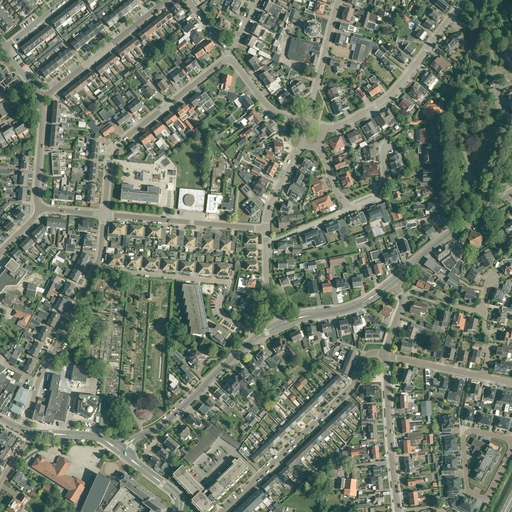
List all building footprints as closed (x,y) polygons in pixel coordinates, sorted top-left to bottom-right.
[(79,0),(78,0),(75,3),(80,10),(85,7),(79,0)] [(129,0),(127,2),(133,9),(138,5),(133,0),(129,0)] [(233,0),(232,4),(240,8),(243,2),(239,0),(233,0)] [(264,5),(279,12),(281,13),(283,9),(274,5),(273,6),(272,5),(272,4),(266,0),(264,5)] [(444,12),(448,7),(443,3),(444,3),(440,0),(438,3),(440,4),(438,7),(444,12)] [(32,1),(25,8),(22,9),(24,12),(26,10),(29,14),(37,7),(32,1)] [(133,9),(127,2),(123,6),(128,12),(133,9)] [(75,3),(70,7),(75,14),(80,10),(75,3)] [(240,8),(232,4),(230,8),(224,6),(222,10),(230,14),(231,11),(237,14),(240,8)] [(176,21),(178,19),(181,17),(178,14),(182,11),(176,5),(171,9),(176,15),(175,16),(176,17),(174,18),(176,21)] [(279,12),(264,5),(261,10),(268,13),(268,11),(273,14),(277,16),(279,12)] [(123,6),(118,9),(124,16),(128,12),(123,6)] [(311,7),(309,6),(308,9),(314,11),(314,13),(322,15),(323,10),(311,7)] [(440,19),(439,19),(440,16),(437,14),(439,11),(432,6),(429,10),(432,11),(428,16),(436,22),(437,22),(440,19)] [(75,14),(70,7),(65,11),(70,18),(75,14)] [(391,14),(385,13),(384,16),(386,17),(392,19),(393,16),(394,11),(393,11),(394,8),(393,7),(392,11),(391,11),(391,14)] [(289,18),(296,21),(300,10),(293,8),(289,18)] [(102,10),(96,15),(100,19),(102,17),(103,17),(100,14),(103,12),(104,11),(103,9),(102,10)] [(124,16),(118,9),(113,13),(119,20),(124,16)] [(357,13),(357,14),(364,16),(363,19),(363,20),(368,21),(368,20),(371,21),(376,23),(377,16),(376,15),(370,14),(365,12),(358,10),(357,13)] [(70,18),(65,11),(60,15),(66,22),(70,18)] [(162,16),(167,22),(172,18),(167,12),(162,16)] [(269,22),(273,24),(274,21),(271,19),(266,17),(267,15),(260,12),(258,17),(269,22)] [(3,13),(0,15),(0,23),(7,18),(9,16),(8,14),(5,15),(3,13)] [(119,20),(113,13),(109,17),(114,24),(119,20)] [(283,14),(280,20),(283,22),(286,23),(288,17),(283,14)] [(342,14),(341,17),(343,18),(342,20),(349,22),(350,22),(354,23),(355,20),(355,18),(351,17),(342,14)] [(419,19),(422,21),(424,22),(422,25),(430,31),(432,28),(432,29),(433,29),(434,27),(434,26),(434,25),(425,19),(426,17),(423,14),(419,19)] [(60,15),(56,19),(61,25),(66,22),(60,15)] [(162,16),(157,20),(162,26),(167,22),(162,16)] [(114,24),(109,17),(104,21),(109,27),(114,24)] [(269,22),(258,17),(256,21),(262,25),(263,23),(268,25),(269,22)] [(9,20),(7,18),(0,23),(0,24),(3,29),(11,22),(13,20),(11,18),(9,20)] [(221,18),(218,23),(217,25),(217,26),(226,31),(231,23),(221,18)] [(61,25),(56,19),(51,22),(56,29),(61,25)] [(157,20),(153,24),(158,30),(159,32),(157,32),(159,35),(162,33),(160,31),(160,30),(159,29),(162,26),(157,20)] [(356,23),(355,26),(360,28),(366,29),(374,31),(376,25),(368,23),(368,21),(363,20),(362,21),(361,24),(356,23)] [(11,22),(3,29),(6,32),(14,26),(15,27),(17,25),(15,23),(13,25),(11,22)] [(99,22),(94,26),(100,32),(104,28),(99,22)] [(187,34),(195,28),(190,23),(183,29),(187,34)] [(158,30),(153,24),(148,28),(153,34),(156,31),(159,32),(158,30)] [(252,29),(266,35),(267,32),(263,30),(263,31),(261,30),(262,28),(254,24),(252,29)] [(341,24),(339,30),(344,32),(348,33),(348,32),(353,33),(354,27),(353,27),(341,24)] [(315,33),(316,31),(316,27),(313,25),(310,26),(307,28),(308,32),(311,34),(315,33)] [(100,32),(94,26),(90,29),(95,36),(100,32)] [(49,27),(44,30),(49,37),(54,33),(49,27)] [(153,34),(148,28),(143,32),(148,38),(147,38),(148,40),(147,41),(149,43),(151,41),(149,39),(150,38),(149,37),(153,34)] [(414,31),(416,32),(418,34),(416,37),(421,41),(426,35),(421,31),(417,28),(414,31)] [(95,36),(90,29),(85,33),(90,40),(95,36)] [(266,35),(252,29),(250,33),(257,37),(258,35),(260,36),(260,37),(264,39),(266,35)] [(44,30),(39,34),(45,41),(49,37),(44,30)] [(148,38),(143,32),(138,36),(143,42),(146,40),(147,41),(148,40),(147,38),(148,38)] [(192,33),(187,38),(182,42),(185,46),(188,44),(187,43),(191,39),(196,45),(204,38),(199,32),(194,36),(192,33)] [(90,40),(85,33),(80,37),(86,44),(90,40)] [(465,43),(462,33),(452,36),(453,37),(450,38),(449,40),(448,39),(441,48),(449,54),(451,51),(452,51),(455,46),(455,44),(458,43),(459,44),(465,43)] [(45,41),(39,34),(35,38),(40,45),(45,41)] [(336,36),(335,40),(336,41),(335,44),(338,45),(338,46),(346,49),(347,45),(345,44),(347,37),(348,37),(348,36),(340,34),(340,35),(341,35),(340,37),(337,36),(336,36)] [(249,36),(246,40),(258,46),(263,48),(264,46),(259,43),(255,41),(256,39),(249,36)] [(86,44),(80,37),(76,41),(81,47),(86,44)] [(315,43),(310,42),(292,37),(287,56),(290,60),(316,66),(319,54),(320,47),(320,45),(315,43)] [(351,37),(349,44),(353,45),(353,44),(356,45),(352,60),(362,63),(363,62),(365,59),(365,58),(367,52),(368,46),(371,46),(372,42),(362,40),(352,37),(351,37)] [(40,45),(35,38),(30,42),(35,48),(40,45)] [(397,38),(396,43),(402,44),(401,46),(407,48),(404,51),(408,54),(410,56),(415,50),(413,48),(411,47),(409,45),(403,42),(404,40),(397,38)] [(135,39),(131,42),(135,48),(136,49),(135,50),(137,52),(138,53),(139,52),(140,52),(139,50),(137,47),(140,45),(135,39)] [(258,46),(246,40),(244,45),(251,48),(252,48),(254,49),(255,47),(262,51),(263,48),(258,46)] [(81,47),(76,41),(71,45),(76,51),(81,47)] [(195,49),(191,52),(193,54),(197,59),(204,54),(203,52),(205,51),(207,53),(214,47),(209,41),(202,47),(203,47),(201,49),(200,48),(197,51),(195,49)] [(35,48),(30,42),(25,45),(31,52),(35,48)] [(131,42),(126,46),(131,52),(134,49),(135,50),(136,49),(135,48),(131,42)] [(182,42),(182,43),(177,47),(180,51),(185,46),(182,42)] [(368,46),(367,52),(370,53),(374,46),(375,43),(372,42),(371,46),(368,46)] [(375,43),(374,46),(379,50),(385,54),(385,55),(389,58),(392,55),(387,51),(388,51),(382,46),(381,48),(375,43)] [(31,52),(25,45),(20,49),(26,56),(31,52)] [(122,49),(121,50),(127,57),(126,57),(127,60),(128,60),(129,59),(130,60),(131,59),(130,58),(127,55),(131,52),(126,46),(122,49)] [(275,53),(272,59),(271,60),(278,64),(280,55),(281,49),(277,48),(273,46),(272,46),(274,47),(271,52),(275,53)] [(193,54),(191,52),(188,48),(186,50),(189,54),(191,53),(194,57),(195,57),(193,54)] [(69,49),(64,53),(69,60),(74,56),(69,49)] [(121,50),(117,53),(122,59),(125,56),(126,57),(127,57),(121,50)] [(379,50),(374,55),(380,60),(384,54),(379,50)] [(258,55),(265,58),(268,59),(270,56),(266,54),(260,51),(258,55)] [(397,59),(404,64),(408,59),(401,54),(400,55),(395,51),(392,55),(397,59)] [(69,60),(64,53),(59,57),(64,64),(69,60)] [(29,59),(26,62),(29,66),(32,63),(32,62),(35,60),(36,59),(36,60),(37,59),(36,58),(35,56),(34,56),(33,55),(29,58),(29,59)] [(114,55),(110,59),(115,66),(114,67),(116,69),(116,70),(117,69),(118,69),(119,68),(118,67),(116,64),(119,61),(114,55)] [(190,60),(188,62),(194,69),(198,66),(193,58),(192,59),(190,56),(189,57),(190,60)] [(59,57),(54,60),(60,67),(64,64),(59,57)] [(252,67),(259,62),(263,59),(261,57),(257,60),(255,57),(248,62),(252,67)] [(384,58),(381,62),(385,66),(384,67),(390,72),(391,72),(392,72),(393,70),(393,69),(395,67),(385,60),(384,58)] [(110,59),(105,63),(110,69),(113,66),(114,67),(115,66),(110,59)] [(441,62),(437,59),(430,66),(439,74),(442,70),(444,72),(450,66),(444,60),(441,62)] [(60,67),(54,60),(50,64),(55,71),(60,67)] [(331,60),(330,65),(333,67),(335,74),(339,73),(339,69),(341,69),(341,68),(341,66),(339,65),(340,62),(331,60)] [(194,69),(188,62),(185,64),(183,61),(182,63),(184,65),(183,65),(189,73),(194,69)] [(259,62),(252,67),(256,72),(259,70),(261,72),(266,68),(264,66),(263,67),(259,62)] [(105,63),(100,66),(105,73),(104,74),(106,77),(107,77),(108,76),(108,77),(109,76),(108,75),(106,72),(110,69),(105,63)] [(55,71),(50,64),(45,68),(50,75),(55,71)] [(100,66),(96,70),(101,76),(104,73),(104,74),(105,73),(100,66)] [(266,68),(261,72),(263,75),(260,77),(263,82),(270,77),(273,75),(274,75),(272,72),(268,75),(266,72),(271,68),(269,66),(266,68)] [(50,75),(45,68),(40,72),(46,78),(50,75)] [(140,69),(135,74),(141,80),(140,81),(145,85),(142,87),(145,90),(142,93),(149,100),(155,94),(149,87),(146,84),(148,82),(147,81),(149,79),(145,74),(140,69)] [(175,72),(172,69),(168,72),(166,69),(163,72),(167,76),(169,75),(175,83),(180,80),(175,72)] [(179,70),(179,69),(175,72),(180,80),(184,76),(180,70),(179,70)] [(122,74),(126,79),(131,75),(128,70),(122,74)] [(8,71),(0,76),(0,83),(2,82),(4,81),(7,79),(5,76),(6,75),(6,76),(9,74),(8,71)] [(436,79),(426,71),(422,76),(424,78),(420,82),(428,88),(436,79)] [(92,72),(88,75),(93,82),(94,83),(93,84),(94,86),(97,84),(95,82),(94,80),(97,78),(92,72)] [(164,92),(169,88),(164,82),(167,79),(163,74),(155,79),(157,82),(159,81),(161,84),(158,85),(164,92)] [(88,75),(83,80),(87,86),(91,83),(92,85),(93,84),(94,83),(93,82),(88,75)] [(270,77),(263,82),(267,87),(270,85),(272,87),(277,83),(281,81),(278,77),(276,79),(273,75),(270,77)] [(4,81),(2,82),(5,87),(6,87),(7,86),(9,89),(8,90),(9,93),(13,90),(12,87),(20,82),(18,80),(18,79),(17,79),(16,77),(14,78),(13,79),(11,76),(7,79),(4,81)] [(230,87),(232,78),(223,76),(221,85),(223,85),(222,90),(221,97),(225,97),(226,91),(227,91),(228,86),(230,87)] [(371,88),(376,94),(380,91),(376,85),(379,82),(374,76),(369,80),(373,86),(371,88)] [(295,85),(300,92),(305,88),(300,82),(297,84),(294,79),(291,81),(292,81),(295,85)] [(83,80),(78,84),(82,90),(84,91),(82,92),(84,95),(87,93),(85,90),(84,89),(87,86),(83,80)] [(295,85),(292,81),(290,82),(290,84),(292,87),(289,89),(295,96),(300,92),(295,85)] [(78,84),(72,88),(77,94),(81,91),(82,92),(84,91),(82,90),(78,84)] [(338,100),(338,98),(339,97),(335,88),(338,87),(337,85),(335,84),(328,87),(330,90),(326,92),(330,101),(334,100),(334,102),(338,100)] [(376,94),(371,88),(369,85),(363,89),(366,92),(367,92),(371,98),(376,94)] [(281,88),(279,86),(274,90),(276,92),(275,92),(279,97),(276,99),(281,106),(286,102),(278,91),(280,89),(281,88)] [(104,95),(109,92),(106,87),(100,91),(104,95)] [(424,97),(428,93),(421,87),(418,91),(417,91),(413,88),(408,93),(417,100),(421,95),(424,97)] [(72,88),(67,92),(72,98),(73,99),(72,100),(74,103),(76,101),(74,98),(75,98),(74,96),(77,94),(72,88)] [(284,94),(280,89),(278,91),(286,102),(291,98),(286,92),(284,94)] [(358,95),(362,100),(365,97),(358,89),(355,92),(358,95)] [(138,110),(138,111),(142,109),(141,108),(143,107),(137,100),(140,98),(133,90),(130,92),(134,98),(131,101),(138,110)] [(67,92),(63,95),(68,102),(70,99),(72,101),(72,100),(73,99),(72,98),(67,92)] [(198,94),(194,97),(201,107),(205,104),(206,103),(204,100),(198,94)] [(122,104),(124,106),(126,104),(119,95),(116,97),(122,104)] [(358,95),(355,98),(357,101),(356,102),(358,105),(359,103),(361,105),(364,102),(362,100),(358,95)] [(194,97),(189,101),(194,107),(197,106),(198,108),(196,109),(197,110),(195,112),(197,116),(198,117),(201,115),(200,113),(202,111),(203,110),(201,107),(194,97)] [(252,101),(251,102),(248,98),(242,102),(239,98),(234,102),(238,108),(243,104),(247,110),(254,105),(253,104),(253,103),(252,101)] [(403,100),(398,106),(406,112),(407,111),(410,110),(415,104),(408,99),(406,102),(403,100)] [(124,106),(122,104),(118,100),(115,102),(119,107),(122,111),(119,114),(121,117),(125,122),(130,118),(126,113),(124,110),(126,108),(124,106)] [(206,103),(205,104),(209,109),(212,107),(214,105),(210,100),(208,102),(206,103)] [(138,110),(131,101),(128,103),(130,105),(128,107),(128,108),(133,114),(138,111),(138,110)] [(343,111),(346,110),(345,107),(341,108),(339,103),(332,106),(336,116),(343,113),(343,111)] [(182,105),(179,107),(180,108),(185,114),(188,118),(190,116),(191,117),(192,116),(194,118),(197,116),(195,112),(189,105),(187,107),(185,104),(182,106),(182,105)] [(427,115),(427,120),(434,119),(434,117),(440,116),(439,106),(427,107),(428,115),(427,115)] [(5,108),(0,112),(0,121),(0,120),(0,119),(9,114),(5,108)] [(91,108),(82,115),(84,118),(93,111),(91,108)] [(180,108),(176,111),(180,117),(179,118),(183,122),(188,118),(185,114),(180,108)] [(397,125),(396,123),(388,110),(383,112),(384,114),(375,119),(380,127),(386,124),(386,126),(387,125),(389,125),(390,126),(394,124),(396,126),(397,125)] [(125,122),(121,117),(118,119),(114,114),(113,115),(109,111),(107,113),(111,119),(112,117),(115,121),(119,126),(125,122)] [(248,124),(258,116),(254,111),(248,116),(246,117),(248,121),(246,122),(248,124)] [(109,120),(111,119),(107,113),(103,116),(107,122),(109,120)] [(173,114),(168,117),(173,124),(174,125),(177,128),(180,126),(183,130),(186,128),(183,124),(181,121),(179,119),(177,120),(173,114)] [(235,122),(237,121),(232,115),(227,119),(231,125),(235,122)] [(243,116),(237,121),(235,122),(237,125),(245,119),(243,116)] [(258,116),(248,124),(249,126),(252,123),(252,122),(253,122),(256,125),(262,121),(258,116)] [(165,119),(163,121),(168,127),(169,127),(171,130),(173,133),(176,130),(173,126),(174,125),(173,124),(168,117),(167,118),(167,117),(165,119)] [(18,126),(23,133),(28,130),(22,122),(23,121),(22,119),(18,121),(20,124),(20,123),(21,124),(18,126)] [(92,121),(87,124),(98,138),(102,135),(104,137),(109,134),(106,129),(104,127),(102,125),(99,128),(97,127),(92,121)] [(187,121),(183,124),(186,128),(189,131),(193,128),(191,125),(187,121)] [(23,133),(18,126),(15,122),(13,124),(15,127),(16,127),(13,129),(16,134),(18,137),(23,133)] [(108,123),(104,127),(106,129),(109,134),(114,130),(112,127),(114,126),(110,122),(109,123),(108,123)] [(160,123),(156,127),(161,133),(163,132),(164,133),(165,134),(167,137),(169,135),(167,132),(165,130),(160,123)] [(260,136),(271,128),(267,123),(261,127),(264,131),(263,132),(262,131),(259,134),(260,136)] [(368,139),(380,132),(376,126),(373,128),(372,126),(370,123),(362,128),(368,139)] [(13,129),(11,127),(8,129),(7,128),(8,127),(6,124),(3,126),(11,137),(16,134),(13,129)] [(4,131),(1,133),(5,140),(6,141),(11,137),(3,126),(1,128),(3,131),(4,130),(4,131)] [(156,127),(151,130),(156,137),(157,137),(158,139),(161,137),(159,134),(161,133),(156,127)] [(244,137),(245,137),(253,131),(250,128),(242,134),(240,136),(241,139),(244,137)] [(271,128),(260,136),(262,138),(265,135),(265,134),(266,133),(269,137),(275,133),(271,128)] [(421,131),(416,131),(417,145),(427,144),(427,138),(430,138),(429,128),(420,129),(421,131)] [(355,144),(362,141),(357,131),(353,133),(353,134),(347,137),(351,145),(354,143),(355,144)] [(148,133),(144,136),(148,142),(150,141),(152,144),(155,142),(153,139),(148,133)] [(175,133),(172,135),(176,140),(177,142),(178,143),(180,141),(180,140),(179,138),(175,133)] [(172,135),(169,138),(173,143),(174,145),(178,143),(177,142),(176,140),(172,135)] [(144,136),(139,140),(144,146),(147,150),(150,148),(151,149),(152,148),(153,148),(148,142),(144,136)] [(244,137),(241,139),(236,143),(239,147),(248,141),(245,137),(244,137)] [(345,150),(348,148),(346,142),(343,144),(340,137),(336,139),(336,138),(329,141),(330,144),(331,144),(334,151),(335,151),(336,152),(338,150),(339,149),(344,147),(345,150)] [(128,160),(133,157),(139,151),(138,150),(140,148),(135,143),(129,148),(131,152),(125,157),(128,160)] [(375,153),(375,148),(363,149),(364,154),(365,154),(365,162),(375,161),(374,153),(375,153)] [(424,148),(418,148),(418,154),(422,154),(423,164),(432,163),(432,160),(432,154),(431,154),(431,150),(424,151),(424,148)] [(151,162),(151,165),(154,165),(154,163),(169,152),(167,150),(155,159),(152,161),(151,162)] [(60,161),(59,156),(61,155),(61,156),(65,156),(64,153),(52,154),(52,162),(60,161)] [(397,172),(396,169),(401,167),(400,165),(402,164),(398,155),(390,159),(392,164),(390,164),(392,169),(391,170),(393,175),(397,173),(397,172)] [(341,158),(335,160),(336,163),(333,164),(336,170),(345,167),(344,163),(348,161),(346,156),(341,158)] [(261,164),(275,172),(278,166),(267,161),(267,163),(257,158),(255,162),(261,165),(261,164)] [(310,171),(314,166),(311,163),(309,161),(308,161),(305,159),(304,161),(304,160),(303,163),(301,165),(305,168),(304,169),(302,168),(300,171),(309,177),(312,172),(310,171)] [(65,161),(60,161),(52,162),(53,169),(60,168),(60,163),(62,163),(65,163),(65,161)] [(224,174),(224,170),(224,164),(223,164),(223,163),(219,163),(218,169),(213,168),(212,178),(216,179),(216,177),(220,177),(221,174),(224,174)] [(261,164),(261,165),(260,165),(262,166),(261,168),(266,171),(265,174),(272,177),(275,172),(261,164)] [(376,175),(376,168),(373,168),(373,166),(363,167),(363,173),(365,173),(365,178),(368,178),(368,176),(376,175)] [(60,168),(53,169),(53,176),(61,176),(60,170),(62,170),(65,170),(65,168),(60,168)] [(423,177),(433,177),(432,170),(427,171),(427,168),(420,169),(420,173),(423,173),(423,177)] [(260,173),(252,169),(250,173),(256,176),(256,177),(255,179),(267,185),(269,181),(262,177),(261,178),(258,176),(260,173)] [(350,186),(352,185),(351,182),(352,182),(348,172),(343,174),(344,177),(339,179),(341,183),(340,183),(342,186),(343,188),(346,187),(348,188),(349,187),(350,186)] [(301,190),(304,184),(301,182),(304,176),(297,173),(293,182),(298,185),(297,187),(301,190)] [(423,177),(419,177),(420,184),(420,187),(427,186),(427,183),(432,183),(432,178),(433,178),(433,177),(423,177)] [(322,186),(321,184),(320,184),(317,178),(311,181),(311,182),(316,194),(319,192),(320,195),(326,193),(324,185),(322,186)] [(267,185),(255,179),(254,181),(258,184),(256,188),(254,192),(260,195),(262,191),(263,189),(265,190),(267,185)] [(64,193),(61,193),(60,201),(67,201),(68,188),(68,187),(68,185),(66,185),(66,187),(65,187),(65,191),(64,191),(64,193)] [(158,205),(159,195),(160,189),(148,188),(147,193),(133,192),(134,186),(122,185),(121,201),(158,205)] [(291,186),(289,190),(287,194),(290,195),(289,197),(296,200),(298,197),(301,198),(304,192),(291,186)] [(417,199),(422,198),(432,197),(431,190),(429,190),(429,188),(418,188),(419,191),(417,191),(417,199)] [(203,212),(205,192),(180,190),(178,210),(203,212)] [(220,215),(221,211),(221,203),(222,196),(217,195),(217,199),(210,198),(208,212),(210,212),(210,214),(220,215)] [(229,204),(221,203),(221,211),(225,211),(226,210),(228,210),(227,214),(232,215),(234,200),(233,199),(233,196),(228,195),(228,199),(229,199),(229,204)] [(328,207),(332,205),(329,199),(325,201),(324,198),(312,203),(314,209),(318,208),(320,212),(328,209),(328,207)] [(259,210),(250,199),(247,201),(248,202),(249,204),(245,208),(244,208),(246,210),(249,213),(248,214),(250,216),(251,216),(251,217),(259,210)] [(382,200),(366,206),(367,209),(383,203),(382,200)] [(290,209),(292,203),(285,201),(284,205),(282,205),(282,206),(281,206),(280,208),(281,209),(280,211),(286,213),(286,214),(289,214),(288,213),(290,209)] [(429,214),(429,212),(437,212),(436,204),(432,205),(432,203),(428,203),(428,205),(420,206),(420,202),(413,204),(413,210),(421,210),(425,209),(426,215),(429,214)] [(22,213),(23,213),(21,210),(22,209),(19,205),(15,209),(17,211),(13,215),(15,217),(14,218),(17,221),(18,220),(19,221),(24,216),(22,213)] [(371,210),(367,212),(368,214),(367,215),(370,220),(375,218),(375,217),(382,214),(386,224),(391,222),(386,209),(381,211),(379,206),(375,207),(375,206),(370,208),(371,210)] [(398,211),(391,213),(394,221),(401,218),(399,213),(398,211)] [(8,232),(14,226),(12,224),(14,221),(6,213),(1,218),(6,222),(2,226),(3,227),(2,227),(5,230),(5,229),(8,232)] [(349,225),(360,220),(362,225),(367,223),(364,216),(360,218),(358,213),(346,217),(349,225)] [(296,216),(289,217),(280,218),(281,221),(279,221),(278,221),(278,223),(279,229),(286,228),(286,226),(290,226),(289,221),(292,220),(292,221),(296,221),(296,216)] [(93,228),(94,221),(83,220),(83,223),(81,222),(81,224),(78,224),(78,230),(86,230),(87,227),(93,228)] [(415,220),(405,222),(406,230),(411,229),(416,227),(415,224),(416,223),(415,220)] [(336,221),(325,226),(328,234),(338,230),(339,231),(341,236),(348,233),(344,223),(340,225),(339,225),(338,225),(336,221)] [(427,237),(428,236),(429,237),(431,235),(430,234),(434,231),(429,226),(426,222),(423,225),(425,227),(420,231),(424,236),(426,235),(427,237)] [(502,226),(507,235),(511,231),(511,223),(509,225),(508,223),(502,226)] [(119,224),(118,235),(124,235),(124,238),(127,238),(127,232),(125,232),(125,226),(122,225),(119,224)] [(36,231),(42,237),(46,232),(40,226),(36,231)] [(127,232),(127,238),(130,239),(130,236),(136,237),(137,226),(134,226),(134,227),(131,226),(130,232),(127,232)] [(137,226),(136,237),(142,237),(141,240),(145,240),(145,234),(143,234),(143,227),(140,227),(140,226),(137,226)] [(148,234),(145,234),(145,240),(148,240),(148,238),(154,238),(155,228),(152,227),(152,228),(149,228),(148,234)] [(158,228),(155,228),(154,238),(157,239),(158,245),(162,245),(163,236),(160,235),(161,229),(158,229),(158,228)] [(306,235),(304,235),(306,240),(312,238),(313,241),(314,241),(317,247),(326,243),(321,231),(317,233),(316,231),(315,231),(314,230),(306,234),(306,235)] [(43,238),(42,237),(36,231),(32,235),(37,241),(40,238),(42,240),(45,243),(46,242),(49,245),(49,244),(43,238)] [(480,244),(481,240),(479,235),(474,234),(470,236),(468,241),(471,245),(476,247),(480,244)] [(163,236),(162,245),(171,246),(172,236),(169,235),(169,236),(163,236)] [(175,236),(172,236),(171,246),(180,247),(181,237),(175,237),(175,236)] [(187,238),(181,237),(180,247),(189,248),(190,237),(187,237),(187,238)] [(193,238),(190,237),(189,248),(198,248),(199,239),(193,238)] [(244,247),(250,247),(250,244),(257,244),(257,241),(258,241),(258,238),(257,238),(257,237),(254,237),(254,238),(246,238),(246,241),(244,242),(244,247)] [(24,242),(35,253),(36,251),(33,248),(34,248),(32,246),(34,243),(29,238),(24,242)] [(199,239),(198,248),(207,249),(208,239),(205,239),(199,239)] [(211,239),(208,239),(207,249),(216,250),(217,241),(211,240),(211,239)] [(217,241),(216,250),(225,251),(226,241),(223,240),(223,241),(217,241)] [(401,251),(402,254),(409,252),(405,240),(398,243),(399,244),(396,245),(398,252),(401,251)] [(226,241),(225,251),(234,252),(235,242),(229,242),(229,241),(226,241)] [(35,253),(24,242),(20,246),(26,252),(28,250),(30,252),(30,251),(33,254),(35,253)] [(46,254),(37,245),(36,246),(44,255),(46,254)] [(250,247),(244,247),(244,251),(246,251),(246,257),(254,257),(254,258),(257,258),(257,257),(257,256),(258,256),(258,253),(257,253),(257,250),(250,250),(250,247)] [(445,268),(449,271),(451,272),(459,278),(460,271),(463,263),(460,261),(458,261),(457,262),(453,256),(452,257),(449,253),(449,254),(444,247),(434,255),(439,262),(440,261),(445,268)] [(20,258),(22,260),(26,263),(28,261),(22,254),(17,249),(11,255),(17,260),(20,258)] [(393,253),(389,254),(392,263),(396,262),(396,261),(398,261),(397,257),(399,257),(396,249),(392,251),(393,253)] [(486,267),(493,263),(489,258),(492,256),(489,250),(484,253),(486,255),(480,258),(486,267)] [(378,251),(370,253),(372,261),(375,261),(376,266),(374,266),(376,275),(382,274),(380,265),(382,264),(383,264),(382,262),(380,255),(378,251)] [(57,257),(63,260),(65,261),(66,258),(63,256),(64,254),(61,252),(57,257)] [(75,254),(74,256),(87,263),(90,257),(82,253),(81,256),(79,255),(78,256),(75,254)] [(116,254),(116,256),(115,267),(118,267),(118,266),(121,267),(122,260),(125,261),(125,255),(122,254),(122,255),(116,254)] [(382,254),(380,255),(382,262),(385,261),(386,265),(388,264),(388,265),(392,263),(389,254),(388,254),(383,256),(382,254)] [(129,255),(125,255),(125,261),(127,261),(127,267),(130,267),(130,268),(133,268),(134,258),(128,257),(129,255)] [(87,263),(74,256),(73,258),(76,260),(78,261),(77,264),(84,268),(87,263)] [(134,258),(133,268),(136,269),(136,268),(139,268),(140,262),(143,262),(143,256),(140,256),(140,258),(134,258)] [(143,256),(143,262),(145,263),(145,269),(148,269),(148,270),(151,270),(152,260),(148,259),(148,257),(143,256)] [(0,284),(6,287),(17,292),(18,290),(19,287),(21,285),(11,280),(12,278),(15,271),(18,265),(15,263),(11,260),(8,257),(4,266),(1,273),(0,275),(0,284)] [(331,260),(332,266),(347,263),(346,257),(331,260)] [(155,260),(152,260),(151,270),(154,270),(157,270),(158,264),(160,264),(161,258),(156,258),(155,260)] [(164,258),(161,258),(160,264),(163,264),(163,270),(166,271),(165,271),(169,272),(170,261),(164,261),(164,258)] [(170,261),(169,272),(172,272),(172,271),(175,272),(176,265),(178,266),(179,260),(176,259),(175,262),(170,261)] [(427,262),(439,271),(441,269),(439,268),(440,267),(429,259),(427,262)] [(501,262),(504,267),(501,268),(505,275),(511,271),(511,267),(510,265),(511,263),(511,259),(503,260),(501,262)] [(182,260),(179,260),(178,266),(181,266),(181,272),(183,272),(183,273),(187,273),(188,263),(182,262),(182,260)] [(244,266),(247,266),(247,270),(254,270),(254,271),(257,271),(257,270),(258,270),(258,267),(257,267),(257,263),(250,264),(250,260),(244,260),(244,266)] [(188,263),(187,273),(190,274),(190,273),(193,273),(194,267),(196,267),(197,261),(194,261),(193,264),(188,263)] [(200,262),(197,261),(196,267),(199,268),(199,274),(201,274),(201,275),(205,275),(206,265),(200,264),(200,262)] [(439,271),(427,262),(424,266),(431,270),(429,272),(431,273),(432,271),(433,270),(438,273),(439,271)] [(211,265),(206,265),(205,275),(208,276),(208,275),(211,275),(211,269),(214,269),(215,263),(212,263),(211,265)] [(218,263),(215,263),(214,269),(217,269),(216,276),(219,276),(219,277),(223,277),(224,266),(218,266),(218,263)] [(224,266),(223,277),(226,277),(226,276),(229,277),(229,271),(232,271),(233,265),(229,264),(229,267),(224,266)] [(366,279),(372,277),(369,269),(368,269),(367,265),(364,266),(366,270),(363,271),(366,279)] [(58,275),(61,269),(53,266),(52,268),(54,269),(52,272),(58,275)] [(66,270),(80,277),(83,272),(75,268),(73,271),(71,270),(67,269),(66,270)] [(468,277),(469,278),(472,279),(471,280),(478,284),(481,278),(477,276),(479,272),(472,268),(468,277)] [(80,277),(66,270),(65,273),(69,274),(69,275),(71,276),(69,279),(77,283),(80,277)] [(423,272),(419,278),(427,282),(427,281),(428,281),(432,283),(434,279),(430,276),(423,272)] [(360,283),(364,282),(362,274),(356,275),(356,279),(351,280),(353,289),(361,287),(360,283)] [(438,278),(447,284),(448,284),(449,282),(444,279),(445,277),(440,274),(438,277),(438,278)] [(459,278),(453,274),(449,278),(458,284),(459,278)] [(52,278),(51,281),(56,284),(59,285),(62,287),(62,288),(63,288),(64,287),(65,288),(72,292),(75,286),(67,283),(66,286),(64,285),(56,282),(59,277),(53,275),(52,277),(52,278)] [(289,282),(295,280),(293,276),(287,278),(287,277),(279,280),(281,287),(289,284),(289,282)] [(447,284),(438,278),(435,283),(444,289),(447,284)] [(255,285),(256,282),(255,282),(255,281),(246,280),(246,283),(239,282),(238,287),(245,288),(248,289),(249,287),(254,288),(254,285),(255,285)] [(343,290),(349,289),(347,280),(344,280),(335,282),(336,289),(343,288),(343,290)] [(423,288),(424,288),(427,290),(429,286),(425,284),(425,283),(418,280),(416,286),(423,289),(423,288)] [(50,281),(47,288),(53,291),(56,284),(51,281),(50,281)] [(323,293),(332,291),(330,284),(330,281),(326,282),(327,285),(322,286),(323,293)] [(309,289),(307,289),(308,295),(310,294),(310,295),(311,296),(315,296),(314,294),(317,294),(315,282),(308,283),(309,289)] [(43,293),(36,292),(37,286),(28,284),(25,296),(34,298),(35,298),(40,299),(43,293)] [(503,303),(502,303),(503,295),(504,295),(505,293),(508,294),(509,286),(503,284),(501,290),(495,289),(494,293),(493,293),(492,301),(497,302),(497,304),(502,305),(503,303)] [(59,285),(57,288),(63,291),(62,294),(69,298),(69,297),(71,297),(72,295),(71,294),(72,292),(65,288),(64,287),(63,288),(62,288),(62,287),(59,285)] [(184,292),(197,294),(197,287),(182,285),(182,293),(184,293),(184,292)] [(462,287),(460,294),(465,295),(464,299),(469,300),(469,304),(473,305),(474,301),(474,298),(475,298),(475,294),(472,293),(473,290),(462,287)] [(53,291),(47,288),(43,296),(49,299),(53,291)] [(184,292),(184,293),(183,300),(185,300),(185,299),(198,301),(199,294),(197,294),(184,292)] [(11,307),(15,298),(6,294),(2,303),(4,304),(4,305),(8,306),(8,305),(11,307)] [(57,303),(65,307),(68,301),(60,297),(59,300),(53,297),(51,300),(55,302),(56,303),(56,302),(57,303)] [(229,306),(233,307),(235,301),(241,303),(240,307),(248,310),(248,309),(249,309),(250,309),(250,308),(250,307),(249,307),(250,304),(245,302),(246,301),(236,298),(237,297),(232,297),(229,306)] [(185,299),(185,300),(185,307),(187,307),(199,308),(200,301),(198,301),(185,299)] [(55,302),(51,300),(50,302),(56,305),(54,309),(62,313),(65,307),(57,303),(56,302),(56,303),(55,302)] [(427,306),(414,303),(413,306),(411,306),(409,313),(410,313),(411,314),(414,314),(415,314),(419,315),(420,311),(425,312),(427,306)] [(19,311),(28,314),(28,312),(23,310),(24,308),(21,307),(14,305),(13,309),(19,311)] [(389,318),(392,311),(383,306),(380,313),(389,318)] [(187,307),(186,314),(188,314),(201,315),(202,308),(199,308),(187,307)] [(511,313),(511,308),(507,308),(502,307),(501,311),(499,310),(498,312),(496,312),(494,319),(497,319),(496,322),(502,323),(503,318),(504,319),(506,312),(511,313)] [(18,311),(12,309),(11,313),(17,315),(17,314),(27,319),(29,315),(18,311)] [(48,317),(57,322),(60,316),(53,312),(51,317),(49,316),(50,315),(43,312),(40,311),(40,313),(47,317),(48,317)] [(441,327),(447,328),(448,323),(449,323),(450,317),(447,316),(448,313),(441,312),(440,315),(440,316),(439,316),(439,317),(439,318),(440,319),(439,322),(442,323),(441,327)] [(47,317),(40,313),(38,316),(47,321),(47,320),(49,321),(47,325),(54,328),(57,322),(48,317),(47,317)] [(188,314),(187,321),(189,321),(202,322),(203,315),(201,315),(188,314)] [(463,330),(465,321),(461,321),(462,316),(454,314),(452,326),(457,327),(457,329),(463,330)] [(365,326),(366,325),(364,319),(361,320),(359,316),(353,319),(356,327),(361,325),(362,328),(365,326)] [(375,323),(378,324),(380,326),(381,323),(369,316),(368,319),(375,323)] [(465,327),(464,332),(470,334),(470,330),(475,331),(477,321),(470,319),(469,322),(466,321),(465,327)] [(189,321),(189,328),(191,328),(204,329),(204,322),(202,322),(189,321)] [(338,338),(341,337),(342,337),(341,331),(345,330),(346,334),(353,332),(351,324),(347,325),(347,321),(339,323),(340,327),(336,328),(338,338)] [(433,326),(427,323),(424,328),(431,331),(433,326)] [(230,334),(217,325),(214,330),(208,329),(208,333),(210,335),(209,337),(210,337),(223,347),(230,338),(228,337),(230,334)] [(332,339),(336,338),(334,329),(330,330),(329,325),(321,326),(323,334),(326,333),(327,338),(332,337),(332,339)] [(423,335),(425,329),(418,326),(417,330),(408,327),(407,331),(406,330),(404,335),(405,336),(405,338),(413,340),(414,336),(416,337),(417,333),(423,335)] [(37,331),(47,337),(51,331),(44,327),(42,331),(40,330),(38,329),(37,331)] [(314,342),(321,340),(319,332),(316,333),(315,327),(307,329),(308,337),(313,336),(314,342)] [(191,328),(190,335),(205,337),(206,329),(204,329),(191,328)] [(511,329),(508,329),(507,333),(501,332),(500,341),(508,343),(509,339),(511,339),(511,329)] [(47,337),(37,331),(34,330),(32,333),(35,334),(36,333),(38,334),(40,335),(38,339),(44,343),(47,337)] [(372,340),(372,330),(369,330),(369,331),(365,331),(365,333),(363,333),(362,335),(362,339),(365,339),(365,340),(372,340)] [(293,343),(302,339),(298,332),(290,336),(293,343)] [(276,355),(286,349),(288,352),(292,358),(296,355),(292,350),(291,350),(289,347),(288,347),(284,341),(282,342),(281,340),(276,344),(276,345),(275,346),(274,345),(271,347),(272,348),(271,348),(276,355)] [(326,340),(322,341),(323,343),(324,348),(323,348),(324,354),(330,350),(327,347),(326,342),(326,340)] [(19,342),(15,350),(21,353),(23,353),(24,351),(20,348),(20,347),(22,344),(19,342)] [(28,343),(27,346),(39,352),(43,346),(36,342),(34,346),(28,343)] [(410,354),(411,348),(416,349),(415,349),(422,350),(422,347),(417,346),(418,345),(412,343),(411,345),(402,343),(400,351),(410,354)] [(39,352),(27,346),(25,348),(31,351),(29,355),(37,358),(39,352)] [(497,348),(496,355),(500,356),(499,359),(505,361),(506,357),(507,353),(511,354),(511,353),(511,347),(507,347),(502,346),(502,349),(497,348)] [(457,354),(456,360),(459,360),(459,362),(466,363),(468,353),(464,352),(465,349),(459,347),(457,354)] [(15,349),(11,357),(17,360),(21,353),(15,350),(15,349)] [(196,368),(205,359),(204,359),(197,351),(194,349),(191,352),(192,353),(191,355),(189,353),(186,357),(188,359),(188,360),(188,359),(191,363),(190,364),(193,366),(192,367),(194,369),(195,368),(196,368)] [(452,360),(454,350),(447,349),(445,359),(452,360)] [(350,350),(348,356),(354,359),(356,353),(350,350)] [(276,364),(271,359),(270,358),(269,358),(262,351),(257,356),(257,357),(256,358),(258,360),(260,359),(262,362),(265,360),(266,362),(268,360),(274,366),(276,364)] [(479,357),(480,352),(474,351),(474,354),(472,353),(472,357),(473,358),(472,363),(478,364),(480,358),(479,357)] [(184,359),(176,352),(174,354),(181,361),(184,359)] [(271,359),(276,364),(281,359),(277,356),(275,358),(274,357),(271,359)] [(354,359),(348,356),(346,362),(351,364),(354,359)] [(17,360),(11,357),(8,362),(15,366),(17,360)] [(23,361),(22,363),(33,369),(36,362),(30,359),(28,362),(26,361),(25,362),(23,361)] [(256,370),(259,367),(252,361),(251,362),(251,361),(247,365),(250,368),(249,369),(253,373),(255,375),(259,372),(256,370)] [(495,363),(493,370),(498,371),(498,372),(505,374),(506,369),(510,370),(511,363),(505,362),(500,361),(500,364),(495,363)] [(342,366),(341,367),(343,368),(343,367),(349,370),(351,364),(346,362),(344,364),(343,364),(342,366)] [(33,369),(22,363),(21,365),(26,367),(23,371),(30,375),(33,369)] [(188,383),(194,377),(187,370),(188,368),(184,364),(180,368),(186,374),(183,376),(185,379),(182,381),(186,385),(188,383)] [(73,371),(71,380),(72,381),(86,383),(89,368),(74,366),(73,371)] [(343,367),(343,368),(341,373),(347,376),(349,370),(343,367)] [(405,370),(403,376),(409,379),(410,376),(411,376),(412,373),(415,374),(417,370),(409,367),(408,371),(405,370)] [(266,371),(262,368),(260,370),(263,374),(266,378),(270,375),(266,371)] [(251,382),(254,379),(250,375),(248,373),(247,374),(243,370),(239,374),(244,380),(244,381),(248,386),(252,382),(251,382)] [(22,376),(16,373),(12,379),(19,382),(22,376)] [(170,386),(171,387),(169,389),(175,396),(180,390),(176,385),(179,383),(170,374),(169,375),(169,380),(172,384),(170,386)] [(35,411),(33,420),(42,422),(42,421),(50,423),(49,426),(52,426),(53,424),(55,420),(65,422),(65,423),(67,416),(71,395),(69,395),(57,392),(60,377),(54,375),(52,375),(49,391),(51,392),(50,396),(50,397),(47,408),(46,412),(44,412),(45,407),(37,405),(36,411),(35,411)] [(331,375),(329,377),(331,379),(332,378),(338,384),(342,380),(338,376),(335,378),(334,377),(333,378),(331,375)] [(232,381),(239,389),(242,392),(239,395),(247,402),(250,400),(247,397),(253,392),(237,376),(232,381)] [(403,376),(400,383),(405,384),(402,391),(405,392),(412,391),(414,387),(408,385),(409,382),(408,382),(409,379),(403,376)] [(11,382),(6,378),(0,385),(0,396),(1,397),(10,383),(11,382)] [(332,381),(329,384),(333,389),(338,384),(332,378),(331,379),(331,380),(332,381)] [(432,391),(432,390),(431,390),(431,387),(437,388),(437,389),(446,391),(447,386),(446,386),(447,382),(447,383),(447,382),(447,379),(439,378),(438,382),(433,381),(433,379),(430,379),(430,378),(430,390),(432,391)] [(453,389),(450,388),(447,400),(454,401),(455,395),(460,396),(463,383),(461,382),(461,381),(457,380),(457,381),(455,381),(453,389)] [(239,389),(232,381),(229,383),(227,384),(226,384),(223,387),(231,395),(231,394),(234,397),(236,394),(235,393),(239,389)] [(1,397),(0,398),(0,412),(6,415),(8,411),(9,410),(16,396),(16,395),(13,394),(17,387),(10,383),(1,397)] [(301,391),(306,387),(302,383),(297,387),(301,391)] [(322,384),(320,385),(323,388),(321,389),(322,390),(320,393),(322,395),(321,396),(323,399),(329,393),(323,387),(324,386),(322,384)] [(324,386),(323,387),(329,393),(333,389),(329,384),(326,386),(325,385),(324,386)] [(472,385),(471,389),(470,389),(470,392),(470,394),(475,396),(474,400),(480,401),(482,390),(478,389),(479,386),(476,386),(476,385),(473,384),(473,385),(472,385)] [(370,387),(363,387),(363,391),(366,391),(366,397),(374,397),(374,390),(374,386),(370,387)] [(20,387),(16,395),(16,396),(9,410),(10,410),(9,411),(21,417),(25,410),(24,410),(25,407),(30,392),(20,387)] [(493,389),(488,388),(487,395),(483,394),(482,401),(486,402),(486,401),(492,403),(495,390),(492,390),(493,389)] [(229,403),(232,400),(230,397),(228,398),(224,394),(219,389),(214,394),(219,399),(221,397),(226,402),(227,400),(229,403)] [(505,404),(508,393),(507,392),(503,392),(502,392),(501,399),(498,398),(496,404),(501,405),(502,403),(503,404),(505,404)] [(311,394),(310,395),(312,398),(312,397),(318,403),(323,399),(321,396),(322,395),(320,393),(316,396),(316,395),(314,396),(311,394)] [(79,400),(77,415),(81,415),(87,419),(89,419),(90,419),(92,418),(97,409),(98,408),(98,407),(97,405),(98,403),(99,399),(99,398),(95,397),(80,395),(79,397),(79,400)] [(312,397),(312,398),(311,399),(312,400),(310,402),(315,406),(318,403),(312,397)] [(222,410),(225,407),(217,400),(215,402),(211,398),(206,403),(211,408),(215,404),(219,408),(220,408),(222,410)] [(431,401),(420,402),(421,416),(432,416),(431,406),(431,401)] [(310,402),(306,406),(310,411),(315,406),(310,402)] [(350,403),(346,407),(350,412),(353,409),(355,411),(355,410),(357,413),(359,411),(357,409),(356,409),(355,408),(350,403)] [(415,405),(415,403),(401,403),(401,410),(407,409),(407,411),(412,410),(411,405),(415,405)] [(363,414),(375,413),(375,407),(371,407),(371,404),(367,404),(367,406),(368,408),(368,410),(363,411),(363,414)] [(211,418),(214,414),(204,405),(198,411),(204,416),(206,414),(211,418)] [(306,406),(301,411),(305,415),(310,411),(306,406)] [(350,412),(346,407),(342,411),(346,416),(348,417),(349,417),(348,416),(349,416),(348,414),(350,412)] [(471,408),(464,407),(463,412),(466,413),(464,421),(468,422),(469,421),(471,421),(473,412),(470,411),(471,408)] [(261,409),(256,414),(261,418),(265,413),(261,409)] [(294,411),(292,412),(294,414),(293,414),(294,414),(295,414),(296,415),(301,420),(305,415),(301,411),(298,413),(297,412),(296,413),(294,411)] [(346,416),(342,411),(337,416),(342,420),(343,422),(347,418),(349,420),(351,419),(349,417),(348,417),(346,416)] [(484,425),(486,415),(483,415),(483,414),(482,412),(477,411),(476,417),(479,418),(478,424),(479,424),(479,425),(482,426),(482,425),(484,425)] [(198,419),(197,420),(191,414),(186,420),(192,425),(195,422),(199,426),(202,423),(198,419)] [(294,414),(293,414),(290,417),(292,419),(296,424),(301,420),(296,415),(295,414),(294,414)] [(490,416),(486,415),(484,425),(489,426),(490,422),(493,423),(493,422),(495,416),(495,415),(490,414),(490,416)] [(246,418),(249,421),(247,423),(252,426),(257,420),(253,416),(251,419),(248,416),(246,418)] [(337,416),(333,420),(339,426),(340,425),(341,424),(340,422),(342,420),(337,416)] [(501,429),(503,419),(500,418),(495,416),(493,422),(496,423),(495,428),(496,428),(496,429),(499,429),(501,429)] [(442,425),(443,433),(451,432),(450,429),(453,429),(453,425),(454,425),(454,421),(452,421),(451,417),(449,417),(447,417),(448,417),(445,417),(445,419),(443,419),(444,419),(444,425),(442,425)] [(285,419),(283,421),(286,423),(284,425),(285,426),(283,428),(287,433),(292,428),(287,424),(288,423),(287,422),(288,422),(285,419)] [(292,419),(288,423),(287,424),(292,428),(296,424),(292,419)] [(503,419),(501,429),(508,430),(508,428),(511,429),(511,424),(511,423),(509,423),(503,419)] [(339,426),(333,420),(328,424),(331,426),(329,428),(331,430),(336,426),(337,427),(338,427),(340,429),(342,427),(340,425),(339,426)] [(328,424),(322,430),(327,434),(328,436),(329,436),(329,435),(331,434),(329,432),(331,430),(329,428),(331,426),(328,424)] [(181,429),(177,433),(182,438),(181,439),(183,442),(185,440),(190,435),(190,432),(189,431),(183,425),(180,428),(181,429)] [(221,438),(225,433),(214,426),(210,431),(217,439),(219,437),(221,438)] [(287,433),(283,428),(282,429),(279,426),(277,429),(278,430),(279,431),(278,433),(282,437),(287,433)] [(3,429),(1,433),(0,434),(0,464),(3,466),(7,461),(6,460),(8,457),(9,456),(10,455),(9,455),(12,452),(13,453),(17,446),(19,443),(20,442),(19,439),(12,434),(12,435),(10,434),(3,429)] [(327,434),(322,430),(318,434),(322,439),(324,440),(328,437),(328,436),(327,434)] [(198,441),(201,438),(198,435),(198,436),(193,431),(191,433),(196,438),(198,441)] [(210,431),(203,438),(210,446),(217,439),(210,431)] [(275,435),(273,438),(277,442),(282,437),(278,433),(277,434),(276,432),(275,433),(274,434),(275,435)] [(322,439),(318,434),(314,438),(318,443),(320,444),(321,444),(323,442),(321,440),(322,439)] [(444,438),(445,445),(455,445),(455,438),(451,439),(451,435),(439,436),(440,436),(443,436),(443,439),(444,438)] [(425,436),(426,445),(434,444),(433,436),(425,436)] [(266,444),(264,446),(268,451),(273,447),(267,440),(268,440),(266,437),(264,439),(266,442),(265,443),(266,444)] [(414,437),(413,437),(407,438),(406,438),(407,442),(403,442),(403,443),(402,443),(403,445),(403,446),(404,448),(415,447),(417,447),(417,444),(412,445),(412,442),(414,441),(414,437)] [(166,448),(171,451),(172,450),(174,452),(179,446),(169,438),(164,444),(167,446),(166,448)] [(210,446),(203,438),(196,445),(203,453),(204,452),(206,454),(211,449),(209,447),(210,446)] [(268,440),(267,440),(273,447),(277,442),(273,438),(271,439),(270,438),(268,440)] [(314,438),(309,443),(311,445),(310,446),(312,449),(316,445),(317,446),(319,445),(321,447),(323,446),(321,444),(320,444),(318,443),(314,438)] [(311,445),(309,443),(303,448),(309,454),(310,453),(311,452),(310,450),(312,449),(310,446),(311,445)] [(474,450),(480,454),(479,457),(478,458),(477,458),(478,459),(478,458),(481,459),(481,460),(478,465),(475,471),(478,472),(474,479),(475,479),(479,481),(480,482),(481,482),(483,479),(485,476),(486,474),(488,471),(490,472),(492,469),(493,466),(494,463),(495,464),(497,460),(499,457),(499,456),(498,456),(497,456),(497,455),(499,452),(498,452),(499,451),(500,448),(499,447),(496,446),(493,444),(490,443),(488,446),(485,452),(482,450),(480,449),(477,448),(475,447),(475,448),(474,450)] [(192,449),(191,451),(198,458),(203,453),(196,445),(192,449)] [(444,455),(452,455),(452,451),(456,451),(456,450),(457,450),(456,447),(455,445),(445,445),(446,452),(444,452),(444,455)] [(264,446),(260,450),(259,450),(264,455),(268,451),(264,446)] [(362,455),(378,453),(377,446),(371,447),(372,450),(369,451),(366,452),(366,451),(364,452),(364,450),(350,451),(351,456),(362,455)] [(171,451),(166,448),(164,450),(161,448),(160,450),(159,449),(157,451),(158,452),(157,452),(166,460),(168,458),(171,461),(173,458),(169,455),(170,455),(169,454),(171,451)] [(303,448),(299,453),(303,457),(306,455),(307,456),(308,456),(310,458),(312,456),(310,453),(309,454),(303,448)] [(257,450),(256,451),(258,452),(255,455),(259,459),(264,455),(259,450),(260,450),(258,449),(257,450)] [(198,458),(191,451),(189,452),(187,454),(183,458),(190,465),(198,458)] [(247,451),(242,455),(246,460),(249,457),(251,459),(255,463),(259,459),(255,455),(254,453),(251,456),(249,454),(247,451)] [(299,453),(294,457),(300,463),(301,462),(302,461),(301,460),(303,457),(299,453)] [(446,465),(457,464),(457,458),(454,458),(453,455),(452,455),(444,455),(445,459),(446,465)] [(65,501),(73,506),(86,486),(84,485),(85,484),(76,479),(75,480),(68,476),(67,477),(64,475),(71,463),(64,459),(63,460),(59,457),(57,461),(58,462),(56,465),(55,465),(53,466),(52,466),(45,461),(46,459),(41,456),(38,461),(37,460),(36,462),(35,462),(33,465),(34,465),(33,467),(71,491),(66,498),(67,499),(65,501)] [(153,457),(149,462),(154,467),(156,468),(158,465),(159,466),(159,467),(163,470),(167,464),(163,461),(162,463),(153,457)] [(294,457),(290,461),(294,466),(297,463),(298,464),(300,466),(301,465),(302,466),(303,464),(301,462),(300,463),(294,457)] [(212,495),(208,498),(212,502),(213,503),(212,503),(214,505),(215,505),(214,506),(214,507),(218,503),(217,504),(216,503),(217,503),(215,501),(214,501),(216,499),(216,500),(220,497),(219,496),(220,495),(221,495),(224,492),(223,492),(225,490),(226,491),(229,488),(228,487),(229,486),(230,487),(233,484),(232,483),(234,482),(235,482),(238,479),(237,479),(238,477),(239,478),(242,475),(241,474),(243,473),(244,474),(247,471),(246,470),(248,468),(246,467),(243,463),(240,460),(239,459),(237,462),(235,460),(233,461),(232,463),(234,465),(235,464),(235,465),(231,469),(226,474),(222,478),(218,482),(213,487),(208,491),(211,494),(212,495)] [(290,461),(285,465),(290,470),(291,471),(293,473),(294,472),(295,471),(292,468),(294,466),(290,461)] [(457,464),(446,465),(447,472),(447,475),(455,475),(454,471),(457,471),(457,470),(457,467),(456,467),(456,465),(457,464)] [(290,470),(285,465),(287,467),(283,471),(285,473),(283,475),(285,477),(289,473),(291,475),(292,473),(294,475),(296,474),(294,472),(293,473),(291,471),(290,470)] [(420,465),(417,466),(405,467),(406,474),(415,473),(415,469),(421,468),(420,465)] [(175,473),(173,475),(174,477),(173,478),(176,481),(177,480),(179,482),(178,482),(181,486),(182,485),(183,486),(182,487),(185,490),(186,489),(187,491),(186,491),(189,495),(190,494),(194,498),(193,500),(191,501),(193,503),(192,504),(195,507),(196,506),(197,508),(196,508),(199,511),(200,511),(201,511),(208,511),(209,511),(211,509),(213,507),(211,504),(210,504),(209,503),(205,498),(200,493),(203,490),(199,486),(194,481),(190,477),(187,473),(186,472),(187,471),(188,472),(190,470),(187,467),(185,469),(182,466),(178,470),(175,473)] [(353,468),(352,480),(338,479),(337,489),(343,490),(343,495),(355,497),(357,481),(359,481),(360,468),(353,468)] [(331,475),(330,478),(337,479),(338,471),(328,470),(328,475),(331,475)] [(285,473),(283,471),(277,476),(275,475),(282,483),(283,482),(285,480),(283,479),(285,477),(283,475),(285,473)] [(30,486),(32,483),(26,480),(27,479),(27,478),(25,476),(24,477),(17,472),(14,476),(26,484),(26,483),(30,486)] [(164,511),(167,509),(154,500),(156,498),(124,474),(118,482),(128,489),(144,501),(142,504),(148,508),(151,511),(150,511),(164,511)] [(86,486),(73,506),(81,511),(95,511),(96,511),(95,511),(110,511),(128,489),(118,482),(117,481),(116,481),(114,481),(113,481),(112,481),(111,482),(110,483),(109,483),(98,475),(97,478),(92,476),(86,486)] [(275,475),(271,479),(275,484),(277,482),(280,485),(281,484),(283,486),(285,484),(283,482),(282,483),(275,475)] [(26,484),(14,476),(12,479),(18,484),(17,485),(21,488),(23,485),(25,487),(25,488),(26,488),(32,491),(34,487),(30,486),(26,483),(26,484)] [(448,485),(458,482),(459,482),(459,479),(458,479),(458,478),(454,479),(453,476),(445,477),(445,480),(448,485)] [(271,479),(266,483),(272,489),(273,489),(274,487),(273,486),(275,484),(271,479)] [(262,488),(266,492),(269,490),(270,491),(271,490),(273,493),(275,491),(273,489),(272,489),(266,483),(262,488)] [(459,487),(459,484),(448,485),(446,490),(447,498),(453,497),(453,491),(459,491),(459,490),(460,490),(460,487),(459,487)] [(259,490),(255,494),(262,502),(266,498),(259,490)] [(255,494),(251,498),(258,505),(262,502),(255,494)] [(19,502),(14,499),(7,510),(9,511),(8,511),(16,511),(19,508),(22,510),(24,506),(29,498),(24,495),(19,502)] [(379,502),(383,501),(383,496),(374,497),(374,500),(372,501),(373,504),(375,504),(375,506),(380,505),(379,502)] [(467,500),(468,499),(464,497),(464,498),(463,498),(461,502),(459,502),(460,501),(459,501),(457,498),(450,501),(452,504),(455,503),(455,504),(459,506),(457,510),(461,511),(463,511),(469,501),(467,500)] [(251,498),(247,502),(254,509),(258,505),(251,498)] [(474,503),(471,501),(471,502),(469,501),(463,511),(470,511),(475,504),(474,504),(474,503)] [(247,502),(243,506),(248,511),(251,511),(254,509),(247,502)]
